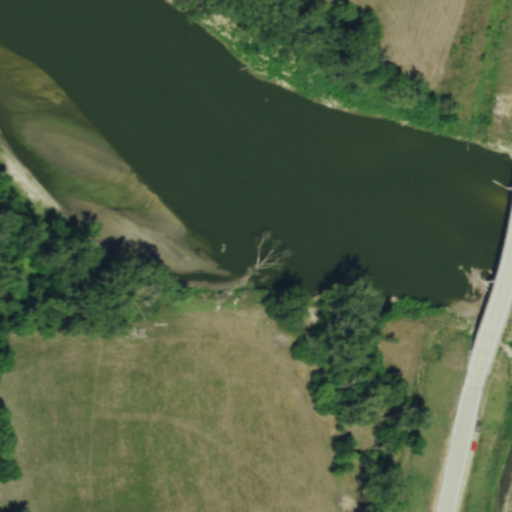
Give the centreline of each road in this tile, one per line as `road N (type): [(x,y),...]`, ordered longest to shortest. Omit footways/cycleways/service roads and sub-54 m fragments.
road 1 (tertiary): [(443,511),(483,318)]
road 2 (tertiary): [(483,318),(511,188)]
